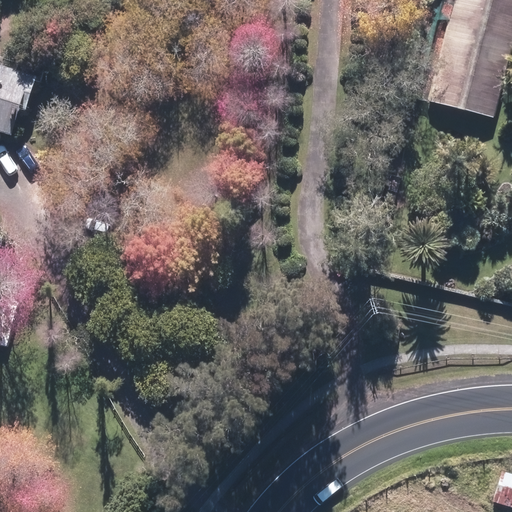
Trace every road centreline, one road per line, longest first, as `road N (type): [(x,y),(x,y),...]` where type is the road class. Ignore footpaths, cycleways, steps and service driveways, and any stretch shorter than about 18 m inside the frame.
road 1 (track): [(327,0),(315,250),(387,434)]
road 2 (track): [(257,511),(137,407),(59,288),(23,209),(0,190)]
road 3 (tertiary): [(511,408),(412,420),(327,467),(285,511)]
